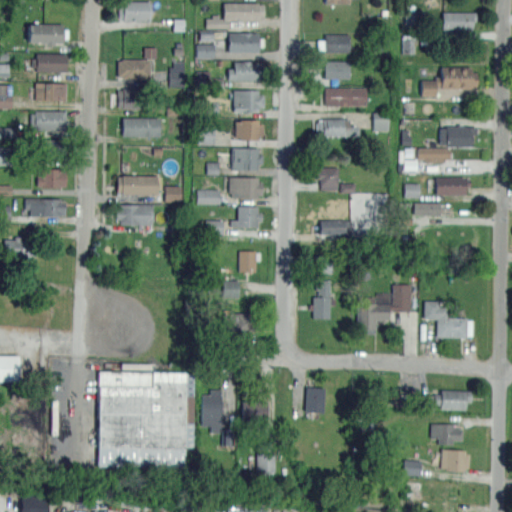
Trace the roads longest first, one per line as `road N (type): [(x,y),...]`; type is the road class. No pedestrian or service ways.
road 1 (residential): [(503,0),(498,511)]
road 2 (residential): [(93,0),(82,356)]
road 3 (residential): [(288,0),(284,356)]
road 4 (residential): [(511,370),(284,356)]
